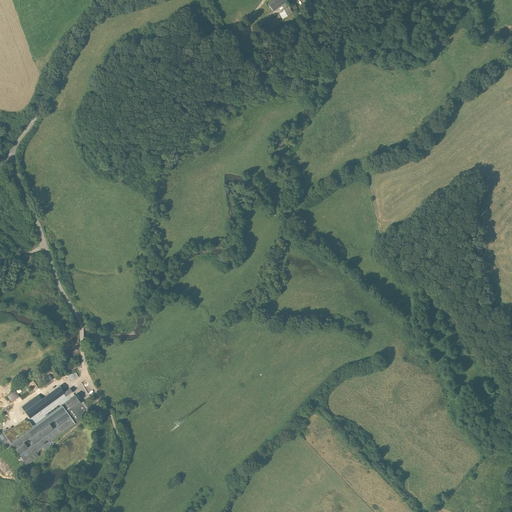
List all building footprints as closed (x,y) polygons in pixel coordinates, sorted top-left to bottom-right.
[(273,11),(285,2),(282,0),(273,0),(268,4),(273,11)] [(288,6),(283,9),(284,11),(279,14),(282,19),(292,13),(291,11),(289,7),(288,6)] [(50,376),(43,381),(45,384),(52,379),(50,376)] [(38,394),(22,407),(29,417),(64,393),(62,392),(59,385),(41,397),(38,394)] [(67,397),(63,400),(68,406),(78,399),(69,387),(62,392),(64,393),(67,397)] [(12,401),(14,403),(20,399),(17,396),(20,394),(16,390),(8,396),(11,401),(12,401)] [(88,413),(78,399),(68,406),(65,409),(75,423),(88,413)] [(9,442),(26,465),(39,456),(35,451),(75,423),(65,409),(62,405),(32,426),(9,442)] [(2,432),(9,442),(32,426),(29,421),(25,420),(24,419),(11,428),(10,427),(2,432)]
